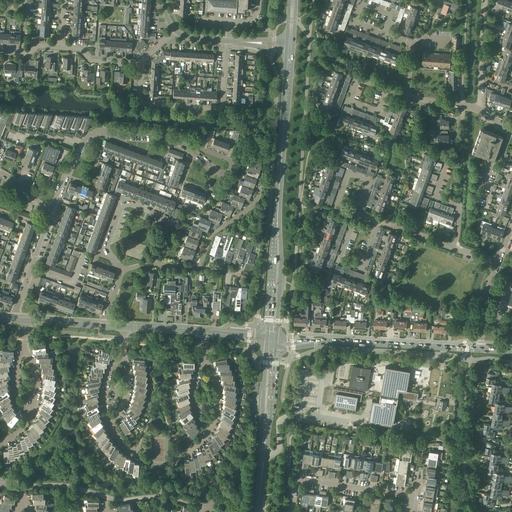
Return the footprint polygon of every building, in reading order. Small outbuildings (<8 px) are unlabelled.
[(210,11),(210,10),(224,11),(236,12),(236,11),(237,11),(239,11),(240,11),(241,11),(242,11),(242,10),(243,10),(244,10),(244,9),(245,9),(245,8),(246,8),(246,7),(246,6),(247,6),(247,5),(247,4),(247,2),(247,0),(207,0),(207,8),(207,11),(210,11)] [(457,12),(459,6),(443,0),(442,0),(441,3),(442,3),(439,12),(446,14),(448,8),(454,10),(453,11),(457,12)] [(499,6),(498,9),(500,10),(503,0),(497,0),(497,2),(494,1),(492,7),(495,8),(496,5),(499,6)] [(502,11),(503,8),(506,9),(509,1),(507,0),(503,0),(500,10),(502,11)] [(410,9),(409,12),(417,15),(417,14),(419,9),(420,9),(421,6),(413,3),(412,6),(411,6),(410,9)] [(334,7),(333,11),(341,14),(343,8),(335,5),(334,7)] [(341,14),(333,11),(331,16),(331,17),(339,19),(341,14)] [(409,12),(407,18),(415,20),(417,15),(409,12)] [(328,22),(337,25),(339,19),(331,17),(330,17),(328,22)] [(405,23),(413,26),(415,21),(415,20),(407,18),(405,23)] [(511,22),(506,20),(506,22),(503,28),(511,30),(511,22)] [(338,28),(344,30),(345,28),(341,27),(337,25),(328,22),(327,26),(325,25),(324,28),(334,31),(336,28),(338,28)] [(413,26),(405,23),(403,30),(402,32),(409,35),(410,32),(411,32),(411,30),(413,26)] [(503,30),(505,30),(506,31),(505,34),(511,36),(511,30),(503,28),(503,30)] [(358,40),(356,49),(361,51),(364,43),(366,38),(367,34),(365,33),(364,37),(363,37),(362,42),(358,40)] [(138,41),(143,48),(147,44),(151,40),(148,37),(148,36),(142,35),(142,38),(138,41)] [(453,37),(452,47),(455,49),(458,50),(460,48),(461,38),(459,36),(456,35),(453,37)] [(353,38),(347,36),(343,46),(344,47),(344,45),(350,46),(353,38)] [(501,44),(509,47),(511,41),(500,37),(499,39),(502,40),(501,44)] [(350,46),(355,48),(356,49),(358,40),(353,38),(350,46)] [(143,48),(138,41),(134,45),(132,45),(131,45),(131,50),(133,50),(135,54),(139,50),(140,51),(143,48)] [(382,49),(379,57),(385,59),(388,51),(389,47),(391,43),(389,42),(386,48),(385,50),(382,49)] [(367,53),(370,45),(364,43),(361,51),(367,53)] [(370,45),(367,53),(373,55),(376,47),(370,45)] [(379,57),(382,49),(376,47),(373,55),(379,57)] [(423,50),(422,64),(450,66),(451,53),(423,50)] [(390,61),(393,53),(388,51),(385,59),(390,61)] [(503,58),(511,61),(511,59),(511,55),(502,52),(501,54),(504,55),(503,58)] [(393,53),(390,61),(396,64),(399,55),(393,53)] [(47,56),(47,60),(46,60),(45,61),(45,62),(46,63),(46,67),(52,67),(52,71),(56,71),(57,61),(54,61),(54,57),(47,56)] [(70,69),(70,73),(70,76),(74,76),(74,73),(75,64),(71,64),(71,58),(63,57),(63,68),(70,69)] [(499,61),(498,63),(509,67),(511,61),(503,58),(502,62),(499,61)] [(25,65),(24,72),(34,73),(34,76),(33,76),(33,77),(39,77),(40,60),(34,60),(34,65),(25,65)] [(5,64),(4,73),(11,73),(11,77),(15,77),(14,82),(18,82),(19,76),(20,68),(15,67),(15,64),(12,64),(12,63),(11,62),(9,62),(7,63),(7,64),(5,63),(5,64)] [(498,63),(498,64),(497,68),(499,69),(508,71),(509,67),(498,63)] [(93,81),(93,75),(90,75),(90,71),(91,70),(85,69),(85,66),(82,66),(81,71),(83,71),(83,73),(82,78),(84,78),(84,81),(93,81)] [(498,72),(496,71),(495,73),(506,77),(508,71),(499,69),(498,72)] [(97,77),(96,84),(103,84),(103,80),(108,81),(109,71),(101,70),(100,78),(97,77)] [(333,70),(333,71),(335,72),(333,77),(341,80),(343,74),(333,70)] [(127,83),(128,72),(119,71),(119,72),(115,71),(114,81),(118,81),(118,82),(127,83)] [(450,72),(449,89),(458,89),(459,72),(450,72)] [(494,74),(497,75),(496,79),(504,82),(506,77),(495,73),(494,74)] [(331,83),(339,86),(341,80),(333,77),(331,83)] [(329,82),(328,83),(330,83),(328,89),(336,92),(339,86),(331,83),(329,82)] [(488,101),(491,102),(490,105),(492,105),(496,94),(493,93),(494,92),(486,88),(485,96),(489,97),(488,101)] [(326,95),(334,98),(336,92),(328,89),(326,94),(326,95)] [(324,94),(326,95),(324,101),(332,103),(334,98),(326,95),(326,94),(324,94)] [(492,105),(494,106),(495,103),(498,105),(501,96),(496,94),(492,105)] [(502,109),(506,98),(501,96),(498,105),(501,106),(500,109),(502,109)] [(508,108),(511,100),(506,98),(502,109),(504,110),(505,107),(508,108)] [(324,101),(322,106),(320,105),(320,106),(321,106),(320,109),(328,112),(329,109),(330,110),(331,105),(336,107),(337,105),(332,103),(324,101)] [(349,108),(347,114),(346,116),(342,115),(341,119),(340,118),(336,124),(337,125),(338,125),(339,125),(340,125),(341,124),(342,124),(342,123),(346,125),(348,117),(350,112),(351,108),(349,108)] [(409,111),(399,108),(397,114),(405,117),(407,112),(408,112),(409,111)] [(10,112),(0,111),(0,122),(6,124),(10,126),(15,112),(10,111),(10,112)] [(21,123),(25,112),(15,111),(11,122),(17,124),(17,125),(20,125),(21,123)] [(387,113),(391,114),(391,115),(396,116),(394,120),(402,123),(404,124),(404,123),(403,122),(405,117),(397,114),(392,112),(388,111),(387,113)] [(30,123),(34,113),(25,112),(21,123),(26,124),(26,125),(29,126),(30,123)] [(39,124),(43,113),(34,113),(30,123),(35,125),(35,126),(38,127),(39,124)] [(52,114),(51,114),(43,113),(39,124),(44,126),(47,128),(52,114)] [(60,125),(64,115),(54,114),(53,117),(52,117),(52,120),(51,125),(56,126),(56,127),(59,128),(60,125)] [(69,126),(73,115),(64,115),(60,125),(65,127),(65,128),(68,129),(69,126)] [(79,127),(82,116),(73,115),(69,126),(74,128),(78,130),(79,127)] [(86,130),(90,117),(82,116),(79,127),(83,128),(83,129),(86,130)] [(436,116),(436,122),(441,122),(441,128),(443,128),(449,128),(449,121),(445,121),(445,119),(442,119),(442,116),(436,116)] [(354,119),(348,117),(346,125),(351,127),(354,119)] [(375,117),(373,121),(372,125),(369,133),(375,135),(378,127),(374,126),(376,121),(375,121),(377,117),(375,117)] [(356,131),(357,129),(360,121),(354,119),(351,127),(350,129),(356,131)] [(402,123),(394,120),(392,125),(400,128),(402,123)] [(357,129),(363,131),(366,123),(360,121),(357,129)] [(390,131),(398,134),(400,135),(400,134),(398,134),(400,128),(392,125),(388,124),(384,122),(383,124),(392,127),(390,131)] [(362,133),(363,133),(363,131),(369,133),(372,125),(366,123),(363,131),(362,133)] [(481,129),(473,152),(495,160),(503,137),(481,129)] [(438,143),(443,143),(444,142),(448,142),(449,141),(450,141),(450,137),(449,137),(449,135),(447,135),(444,134),(444,131),(433,130),(433,138),(438,138),(438,142),(439,142),(438,143)] [(219,148),(222,141),(215,138),(212,145),(219,148)] [(106,142),(106,141),(106,140),(103,149),(109,152),(112,144),(112,143),(109,142),(109,143),(106,142)] [(222,141),(219,148),(227,151),(230,143),(222,141)] [(48,142),(42,159),(45,160),(50,162),(52,163),(55,164),(56,161),(59,151),(61,147),(48,142)] [(112,144),(109,152),(114,154),(117,146),(118,145),(115,144),(115,145),(112,144)] [(342,151),(341,155),(347,157),(349,149),(350,149),(350,147),(342,144),(340,151),(342,151)] [(117,146),(114,154),(120,156),(123,148),(123,147),(121,146),(120,147),(117,146)] [(29,147),(23,164),(32,167),(38,150),(29,147)] [(123,148),(120,156),(126,158),(129,150),(129,149),(126,148),(126,149),(123,148)] [(356,148),(356,150),(352,160),(358,162),(361,154),(358,152),(359,149),(356,148)] [(7,149),(4,157),(13,160),(16,153),(7,149)] [(355,151),(350,149),(349,149),(347,157),(352,160),(356,150),(355,151)] [(129,150),(126,158),(131,160),(134,152),(135,151),(132,150),(132,151),(129,150)] [(140,154),(140,153),(138,152),(137,153),(134,152),(131,160),(137,162),(140,154)] [(435,161),(436,158),(437,156),(430,153),(429,155),(424,153),(422,160),(425,161),(441,167),(442,164),(435,161)] [(140,154),(137,162),(142,164),(145,156),(146,156),(146,155),(143,154),(143,155),(140,154)] [(367,156),(368,154),(367,154),(366,156),(361,154),(358,162),(364,164),(367,156)] [(367,175),(369,175),(371,169),(372,167),(376,168),(380,157),(374,155),(373,158),(367,175)] [(145,156),(142,164),(148,166),(151,158),(152,157),(149,156),(149,157),(146,156),(145,156)] [(367,168),(364,174),(367,175),(373,158),(367,156),(364,164),(367,165),(366,168),(367,168)] [(151,158),(148,166),(154,168),(157,160),(157,161),(157,159),(155,158),(154,160),(151,158)] [(174,159),(173,164),(175,165),(184,169),(186,163),(177,160),(174,159)] [(159,170),(163,161),(160,160),(160,162),(157,161),(157,160),(154,168),(159,170)] [(423,166),(432,170),(433,166),(440,169),(441,167),(425,161),(423,166)] [(44,162),(41,171),(51,174),(54,165),(52,164),(52,163),(50,162),(49,164),(44,162)] [(103,163),(103,165),(102,165),(101,168),(101,169),(110,172),(112,166),(103,163)] [(183,172),(184,169),(175,165),(173,171),(180,174),(182,174),(183,172)] [(261,169),(250,165),(246,175),(252,177),(253,174),(258,176),(261,169)] [(328,165),(326,170),(333,173),(338,175),(342,176),(343,174),(339,173),(334,171),(336,167),(328,165)] [(432,170),(423,166),(421,172),(437,178),(438,175),(431,173),(432,170)] [(100,170),(99,174),(108,177),(110,172),(101,169),(100,171),(100,170)] [(326,170),(324,176),(323,176),(331,179),(333,173),(326,170)] [(180,177),(179,177),(180,174),(173,171),(171,177),(180,180),(180,177)] [(394,182),(395,178),(396,179),(398,179),(399,178),(400,176),(399,175),(398,174),(392,172),(391,174),(388,173),(386,179),(394,182)] [(437,178),(421,172),(419,178),(427,181),(429,178),(436,181),(437,178)] [(108,177),(99,174),(98,177),(99,177),(98,180),(106,183),(108,177)] [(257,179),(252,177),(246,175),(242,185),(248,188),(249,184),(254,186),(257,179)] [(176,187),(176,185),(177,186),(178,183),(179,184),(180,180),(171,177),(169,176),(168,177),(168,178),(167,178),(167,179),(167,180),(166,181),(166,182),(166,183),(166,184),(176,187)] [(323,177),(321,182),(329,185),(331,179),(323,176),(323,177)] [(386,179),(381,177),(381,180),(380,180),(385,182),(384,185),(392,188),(394,182),(386,179)] [(419,178),(416,177),(415,180),(417,183),(416,184),(433,190),(434,187),(426,185),(427,181),(419,178)] [(95,185),(95,186),(104,189),(106,183),(98,180),(97,179),(96,182),(97,183),(96,186),(95,185)] [(118,190),(119,189),(121,190),(122,190),(125,183),(119,180),(115,189),(117,190),(118,190)] [(70,183),(71,182),(70,182),(67,191),(73,193),(76,186),(76,184),(74,183),(73,185),(70,183)] [(319,188),(327,191),(329,185),(321,182),(319,188)] [(124,192),(124,191),(127,192),(130,185),(125,183),(122,190),(121,190),(121,191),(124,192)] [(414,190),(423,193),(424,190),(432,193),(433,190),(416,184),(414,190)] [(129,194),(130,193),(133,194),(133,195),(136,187),(130,185),(127,192),(127,193),(129,194)] [(189,187),(183,185),(183,186),(182,189),(180,195),(186,197),(189,187)] [(253,189),(248,188),(242,185),(238,196),(244,198),(246,195),(251,196),(253,189)] [(384,185),(382,191),(392,194),(394,188),(392,188),(384,185)] [(504,191),(511,193),(511,188),(503,185),(502,187),(505,188),(504,191)] [(76,186),(73,193),(78,195),(81,188),(82,188),(82,187),(79,186),(79,187),(76,186)] [(135,195),(138,197),(139,197),(141,189),(136,187),(133,195),(133,194),(132,195),(135,196),(135,195)] [(195,190),(192,189),(193,189),(189,187),(186,197),(191,199),(195,190)] [(316,187),(314,193),(317,194),(329,198),(330,196),(327,195),(329,191),(327,191),(319,188),(316,187)] [(373,187),(372,189),(379,192),(378,192),(381,193),(380,196),(390,200),(392,194),(382,191),(377,189),(373,187)] [(81,188),(78,195),(84,197),(87,190),(88,189),(85,188),(84,189),(82,188),(81,188)] [(141,199),(141,198),(144,199),(147,191),(141,189),(139,197),(138,197),(138,198),(141,199)] [(195,190),(191,199),(190,201),(196,204),(197,201),(200,192),(198,191),(195,189),(195,190)] [(423,193),(412,189),(410,195),(412,196),(428,202),(429,199),(422,196),(423,193)] [(93,191),(90,190),(90,191),(87,190),(84,197),(90,200),(93,191)] [(146,201),(147,200),(150,201),(153,193),(147,191),(144,199),(143,200),(146,201)] [(511,195),(511,193),(504,191),(503,194),(500,193),(499,195),(511,199),(511,195)] [(105,198),(112,201),(114,201),(116,195),(107,192),(105,198)] [(197,201),(196,204),(202,206),(203,203),(204,201),(209,203),(211,196),(204,194),(204,193),(201,192),(200,192),(197,201)] [(152,203),(152,202),(155,203),(158,195),(153,193),(150,201),(149,202),(152,203)] [(226,201),(226,203),(234,206),(236,207),(237,203),(242,205),(245,198),(244,198),(238,196),(234,194),(233,198),(231,198),(230,201),(228,200),(226,201)] [(329,198),(317,194),(315,200),(323,203),(324,199),(326,200),(329,200),(329,198)] [(157,205),(158,204),(161,205),(164,197),(158,195),(155,203),(155,204),(157,205)] [(163,206),(166,207),(167,207),(170,199),(171,197),(165,195),(164,197),(161,205),(160,206),(163,207),(163,206)] [(511,199),(499,195),(499,197),(501,198),(500,201),(509,204),(511,199)] [(380,196),(378,200),(370,197),(369,199),(385,205),(387,200),(389,201),(390,200),(380,196)] [(410,202),(419,205),(419,204),(426,208),(425,207),(427,205),(428,202),(412,196),(410,202)] [(103,204),(110,207),(112,207),(114,201),(112,201),(105,198),(103,204)] [(172,210),(176,201),(170,199),(167,207),(166,207),(166,208),(169,209),(169,208),(172,209),(172,210)] [(369,199),(368,201),(377,204),(375,208),(385,212),(385,211),(383,211),(385,205),(369,199)] [(509,204),(500,201),(499,204),(497,203),(496,205),(507,209),(509,204)] [(216,208),(215,211),(219,212),(223,213),(230,216),(234,206),(226,203),(223,202),(220,209),(217,208),(216,208)] [(436,202),(434,209),(430,208),(430,209),(428,209),(427,211),(429,212),(426,219),(432,222),(433,219),(439,203),(436,202)] [(439,203),(433,219),(439,221),(438,223),(439,223),(439,221),(442,212),(439,211),(442,204),(439,203)] [(101,209),(108,212),(110,213),(112,207),(110,207),(103,204),(101,209)] [(75,208),(67,205),(66,208),(67,208),(66,211),(73,214),(75,208)] [(495,207),(498,208),(497,212),(505,215),(507,209),(496,205),(495,207)] [(439,221),(439,223),(440,221),(445,223),(449,212),(451,207),(448,206),(446,213),(442,212),(439,221)] [(445,223),(451,226),(454,217),(451,215),(454,208),(451,207),(449,212),(445,223)] [(99,215),(106,218),(108,218),(110,213),(108,212),(101,209),(99,215)] [(223,213),(219,212),(215,211),(212,209),(208,220),(212,221),(214,222),(215,219),(220,220),(223,213)] [(64,217),(71,220),(73,214),(66,211),(65,211),(64,213),(65,214),(64,217)] [(97,221),(104,223),(105,224),(108,218),(106,218),(99,215),(97,221)] [(62,223),(69,225),(71,220),(64,217),(63,216),(62,219),(63,219),(62,222),(62,223)] [(197,227),(203,230),(204,226),(209,228),(212,221),(208,220),(200,217),(197,227)] [(337,227),(339,221),(329,217),(328,218),(330,219),(329,224),(337,227)] [(8,219),(5,228),(10,230),(14,222),(11,221),(11,220),(8,219)] [(486,234),(490,223),(482,220),(480,227),(482,227),(480,232),(486,234)] [(95,226),(102,229),(103,230),(105,224),(104,223),(97,221),(95,226)] [(35,225),(27,222),(25,227),(32,230),(33,231),(34,228),(33,228),(34,225),(35,225)] [(60,228),(67,231),(69,225),(62,223),(62,222),(60,222),(60,225),(61,225),(60,228)] [(491,236),(494,227),(491,226),(492,224),(490,223),(486,234),(491,236)] [(327,230),(334,233),(337,227),(329,224),(327,230)] [(92,232),(100,235),(101,235),(103,230),(102,229),(95,226),(92,232)] [(203,230),(197,227),(192,226),(188,236),(194,238),(195,235),(200,237),(203,230)] [(496,238),(500,227),(498,226),(497,229),(494,227),(491,236),(496,238)] [(32,234),(31,233),(32,230),(25,227),(23,233),(30,236),(31,237),(32,234)] [(501,240),(504,231),(501,230),(502,227),(500,227),(496,238),(501,240)] [(60,228),(58,228),(57,230),(59,231),(58,234),(65,237),(67,231),(60,228)] [(325,229),(324,230),(326,230),(324,236),(332,239),(334,233),(327,230),(325,229)] [(90,237),(98,240),(99,241),(101,235),(100,235),(92,232),(90,237)] [(220,258),(221,255),(223,249),(218,247),(221,238),(226,240),(227,239),(228,235),(228,234),(223,232),(222,232),(219,234),(218,236),(216,235),(210,252),(215,254),(214,257),(220,259),(220,258)] [(388,236),(383,235),(379,233),(379,235),(398,242),(401,235),(395,233),(394,234),(389,232),(388,236)] [(30,239),(29,239),(30,236),(23,233),(20,239),(28,241),(28,242),(29,242),(30,239)] [(56,240),(63,242),(65,237),(58,234),(56,233),(55,236),(57,236),(56,239),(56,240)] [(232,257),(232,256),(233,253),(228,251),(233,237),(228,235),(227,239),(226,240),(223,249),(221,255),(226,257),(224,260),(230,262),(232,257)] [(378,237),(386,241),(385,244),(393,247),(393,248),(395,248),(396,248),(398,242),(379,235),(378,237)] [(199,240),(194,238),(188,236),(184,246),(190,248),(191,245),(196,247),(199,240)] [(324,236),(322,241),(322,242),(330,245),(332,239),(324,236)] [(88,243),(96,246),(97,246),(99,241),(98,240),(90,237),(88,243)] [(256,256),(250,254),(255,239),(250,237),(245,252),(244,257),(248,259),(246,264),(252,266),(256,256)] [(244,240),(239,238),(233,253),(232,256),(237,258),(236,259),(242,261),(244,257),(245,252),(240,250),(244,240)] [(28,245),(27,245),(28,242),(28,241),(20,239),(18,244),(26,247),(27,248),(28,245)] [(54,245),(61,248),(63,242),(56,240),(56,239),(54,239),(53,242),(55,242),(54,245)] [(337,254),(337,251),(331,249),(332,249),(329,248),(330,245),(322,242),(322,241),(320,241),(322,242),(320,248),(328,250),(332,252),(337,254)] [(88,243),(86,249),(95,252),(97,246),(96,246),(88,243)] [(26,251),(25,250),(26,247),(18,244),(16,250),(24,253),(25,253),(26,251)] [(393,247),(385,244),(383,250),(391,253),(393,248),(393,247)] [(54,245),(52,245),(51,247),(53,248),(51,251),(59,254),(61,248),(54,245)] [(195,250),(190,248),(184,246),(180,257),(186,259),(188,255),(193,257),(195,250)] [(320,248),(320,247),(318,253),(326,256),(327,252),(331,254),(332,252),(328,250),(320,248)] [(374,249),(378,251),(380,251),(380,252),(382,252),(381,256),(389,259),(390,260),(391,259),(389,258),(391,253),(383,250),(378,248),(374,247),(374,249)] [(24,256),(23,256),(24,253),(16,250),(14,255),(22,258),(23,259),(24,256)] [(51,251),(50,250),(49,253),(50,253),(49,256),(57,259),(59,254),(51,251)] [(316,252),(316,253),(318,254),(316,259),(324,262),(326,256),(318,253),(316,252)] [(21,261),(22,258),(14,255),(12,261),(20,264),(21,264),(22,262),(21,261)] [(46,262),(55,265),(57,259),(49,256),(48,256),(47,259),(48,259),(47,262),(46,262)] [(389,259),(381,256),(378,262),(387,265),(389,259)] [(320,267),(322,268),(323,264),(325,265),(332,267),(332,265),(328,264),(328,263),(324,262),(316,259),(314,265),(312,264),(311,268),(313,268),(319,271),(320,267)] [(20,267),(19,267),(20,264),(12,261),(10,267),(18,269),(18,270),(19,270),(20,267)] [(387,265),(378,262),(376,268),(384,270),(385,270),(387,265)] [(92,263),(89,272),(94,275),(97,267),(98,267),(98,266),(95,265),(95,266),(92,265),(92,264),(92,263)] [(18,273),(17,273),(18,270),(18,269),(10,267),(8,272),(16,275),(17,276),(18,273)] [(100,268),(98,267),(97,267),(94,275),(100,277),(103,269),(104,268),(101,267),(100,268)] [(343,273),(345,267),(343,267),(342,271),(340,275),(337,283),(343,285),(345,280),(346,277),(342,276),(343,273)] [(384,270),(376,268),(374,274),(378,275),(382,277),(384,277),(387,271),(385,270),(384,270)] [(106,270),(103,269),(100,277),(106,279),(108,271),(109,271),(109,270),(106,269),(106,270)] [(355,271),(353,270),(350,276),(349,278),(346,277),(345,280),(343,285),(342,287),(343,287),(343,285),(349,287),(351,280),(355,271)] [(112,272),(109,271),(108,271),(106,279),(110,280),(111,281),(111,280),(114,272),(112,271),(112,272)] [(355,277),(357,272),(355,271),(351,280),(349,287),(352,289),(351,291),(354,292),(354,291),(354,292),(355,290),(355,289),(358,281),(354,280),(355,278),(355,277)] [(16,279),(14,278),(16,275),(8,272),(6,278),(12,280),(15,281),(15,280),(16,279)] [(149,272),(148,284),(156,285),(157,277),(157,273),(149,272)] [(333,276),(332,275),(330,280),(331,281),(330,284),(336,286),(337,283),(340,275),(334,273),(333,276)] [(367,280),(365,279),(363,283),(360,292),(366,293),(365,295),(369,297),(372,287),(366,284),(367,280)] [(168,281),(167,286),(164,286),(164,294),(171,294),(171,301),(178,301),(178,302),(179,302),(180,301),(180,299),(180,294),(180,292),(181,285),(175,285),(175,281),(168,281)] [(355,289),(355,290),(360,292),(363,283),(358,281),(355,289)] [(230,296),(236,297),(236,293),(236,287),(236,286),(230,286),(230,292),(225,292),(224,310),(229,311),(230,296)] [(241,287),(241,293),(236,293),(236,297),(235,307),(235,311),(240,311),(241,297),(247,297),(247,287),(241,287)] [(48,290),(47,293),(44,300),(43,300),(43,301),(46,302),(46,301),(49,302),(52,295),(53,292),(48,290)] [(40,299),(43,300),(44,300),(47,293),(41,291),(38,300),(40,300),(40,299)] [(213,294),(213,302),(211,302),(211,307),(212,307),(212,309),(220,309),(221,291),(213,291),(213,294)] [(8,296),(5,303),(4,304),(5,304),(5,305),(10,307),(14,296),(11,295),(11,297),(8,296)] [(49,302),(49,304),(51,304),(51,305),(54,306),(58,297),(52,295),(49,302)] [(86,297),(80,295),(77,304),(79,305),(83,307),(83,306),(86,297)] [(86,306),(88,307),(89,307),(92,300),(92,297),(87,295),(86,297),(83,306),(85,307),(86,306)] [(204,296),(204,298),(203,298),(203,302),(204,302),(203,307),(200,306),(199,316),(200,316),(200,317),(202,317),(202,316),(203,316),(203,314),(206,314),(206,303),(209,304),(209,297),(204,296)] [(57,305),(60,307),(61,307),(63,299),(58,297),(54,306),(57,307),(57,305)] [(63,307),(66,309),(69,301),(70,299),(64,297),(63,299),(61,307),(60,307),(60,308),(63,309),(63,307)] [(143,299),(142,311),(150,312),(151,299),(143,299)] [(199,316),(200,306),(196,306),(197,299),(192,299),(192,304),(190,304),(190,307),(193,307),(193,314),(195,314),(195,316),(196,316),(197,317),(198,317),(199,316)] [(91,308),(94,309),(97,302),(92,300),(89,307),(88,307),(88,308),(91,309),(91,308)] [(69,310),(72,311),(71,312),(72,312),(75,303),(69,301),(66,309),(66,310),(68,311),(69,310)] [(167,310),(171,311),(174,311),(176,312),(176,313),(176,315),(181,315),(181,303),(178,303),(178,302),(178,301),(171,301),(171,303),(167,303),(167,310)] [(97,310),(100,311),(99,312),(100,312),(103,304),(97,302),(94,309),(94,310),(96,311),(97,310)] [(361,319),(360,329),(366,329),(366,326),(367,326),(370,326),(371,321),(367,320),(367,319),(363,318),(363,312),(365,312),(365,308),(362,308),(361,312),(361,316),(361,319)] [(350,381),(349,387),(366,390),(367,390),(371,371),(371,369),(356,366),(354,366),(353,366),(350,381)] [(372,400),(370,416),(372,417),(371,421),(391,424),(392,420),(394,420),(395,413),(398,397),(417,400),(418,393),(407,391),(410,375),(407,374),(408,370),(388,367),(387,371),(385,370),(381,393),(381,395),(380,397),(380,401),(372,400)] [(493,371),(493,373),(488,372),(487,377),(496,379),(496,377),(499,377),(500,372),(493,371)] [(146,376),(145,375),(136,373),(135,377),(137,378),(147,381),(148,379),(146,378),(146,376)] [(135,382),(137,383),(144,386),(147,381),(137,378),(135,382)] [(45,382),(43,386),(45,387),(53,390),(55,385),(53,384),(45,382)] [(137,383),(134,387),(136,388),(144,392),(146,387),(144,386),(137,383)] [(0,393),(7,390),(9,389),(7,385),(0,387),(0,393)] [(177,389),(179,394),(187,391),(189,391),(188,386),(179,389),(177,389)] [(53,395),(55,391),(53,390),(45,387),(43,391),(45,392),(53,395)] [(143,398),(146,393),(144,392),(136,388),(134,392),(135,393),(143,398)] [(336,397),(335,402),(334,404),(334,405),(338,406),(337,410),(347,412),(347,411),(347,408),(356,409),(357,400),(361,401),(362,394),(333,389),(332,396),(333,396),(336,397)] [(0,399),(1,399),(8,395),(9,394),(7,390),(0,393),(0,399)] [(176,398),(178,401),(180,400),(187,396),(189,396),(187,391),(179,394),(177,395),(178,397),(176,398)] [(52,401),(54,396),(53,395),(45,392),(43,396),(44,397),(52,401)] [(135,393),(133,397),(134,398),(141,403),(144,399),(143,398),(135,393)] [(226,393),(224,398),(226,398),(234,402),(236,397),(234,396),(226,393)] [(0,399),(0,401),(2,405),(9,400),(11,399),(8,395),(1,399),(0,399)] [(98,400),(96,395),(88,398),(86,399),(88,404),(96,400),(98,400)] [(190,401),(187,396),(180,400),(178,401),(180,406),(188,402),(190,401)] [(51,407),(54,402),(52,401),(44,397),(42,401),(43,402),(51,407)] [(139,408),(143,404),(141,403),(134,398),(131,402),(133,403),(139,408)] [(226,398),(224,403),(226,404),(233,407),(236,402),(234,402),(226,398)] [(12,403),(9,400),(2,405),(0,406),(4,410),(10,405),(12,403)] [(85,408),(87,410),(89,409),(96,405),(98,405),(96,400),(88,404),(86,404),(88,407),(85,408)] [(49,412),(52,408),(51,407),(43,402),(41,406),(42,407),(49,412)] [(190,405),(188,402),(180,406),(179,406),(181,411),(189,407),(190,405)] [(137,414),(141,410),(139,408),(133,403),(130,406),(131,408),(137,414)] [(233,413),(235,408),(233,407),(226,404),(223,408),(225,409),(233,413)] [(4,410),(2,411),(6,415),(12,409),(14,408),(10,405),(4,410)] [(86,413),(88,416),(90,415),(97,410),(99,409),(96,405),(89,409),(87,410),(88,412),(86,413)] [(47,417),(51,413),(49,412),(42,407),(39,410),(41,412),(47,417)] [(191,410),(189,407),(181,411),(180,412),(183,417),(190,412),(191,410)] [(131,408),(128,411),(129,412),(135,419),(139,415),(137,414),(131,408)] [(16,413),(12,409),(6,415),(5,417),(9,420),(14,414),(16,413)] [(231,418),(234,414),(233,413),(225,409),(223,413),(224,414),(231,418)] [(100,414),(97,410),(90,415),(88,416),(91,420),(98,415),(100,414)] [(37,415),(39,416),(45,422),(48,419),(47,417),(41,412),(37,415)] [(132,423),(136,420),(135,419),(129,412),(125,415),(127,417),(132,423)] [(193,415),(190,412),(183,417),(181,418),(185,422),(191,416),(193,415)] [(17,416),(14,414),(9,420),(7,422),(9,423),(12,425),(10,427),(11,427),(18,417),(17,416)] [(230,424),(233,419),(231,418),(224,414),(221,417),(223,419),(230,424)] [(101,419),(98,415),(91,420),(89,421),(93,426),(99,420),(101,419)] [(42,427),(46,424),(45,422),(39,416),(35,419),(36,421),(42,427)] [(183,423),(185,425),(183,426),(186,429),(187,427),(193,421),(195,420),(191,416),(185,422),(183,423)] [(129,428),(133,425),(132,423),(127,417),(123,419),(124,421),(129,428)] [(228,429),(231,425),(230,424),(223,419),(220,422),(221,423),(228,429)] [(91,427),(93,429),(91,430),(93,432),(95,431),(101,425),(103,424),(99,420),(93,426),(91,427)] [(39,432),(43,429),(42,427),(36,421),(33,424),(34,425),(39,432)] [(129,433),(128,431),(130,430),(129,428),(124,421),(120,424),(126,434),(129,433)] [(197,424),(193,421),(187,427),(186,429),(188,430),(186,432),(188,434),(195,426),(197,424)] [(221,423),(218,427),(219,428),(225,434),(229,430),(228,429),(221,423)] [(34,425),(30,428),(31,429),(35,437),(40,434),(39,432),(34,425)] [(93,432),(97,436),(103,430),(104,428),(101,425),(95,431),(93,432)] [(191,439),(199,429),(195,426),(188,434),(192,437),(191,438),(191,439)] [(216,431),(217,433),(223,439),(224,441),(226,439),(225,437),(227,436),(225,434),(219,428),(216,431)] [(483,433),(485,433),(484,436),(494,438),(495,432),(492,432),(493,430),(484,428),(483,433)] [(31,429),(27,432),(28,433),(32,441),(37,438),(35,437),(31,429)] [(107,433),(103,430),(97,436),(96,437),(100,441),(105,434),(107,433)] [(28,445),(33,443),(32,441),(28,433),(23,435),(24,437),(28,445)] [(220,444),(224,441),(223,439),(217,433),(213,435),(215,437),(220,444)] [(109,437),(105,434),(100,441),(99,443),(103,446),(108,439),(109,437)] [(24,449),(29,447),(28,445),(24,437),(20,439),(21,441),(24,449)] [(215,437),(211,440),(212,441),(216,448),(221,446),(220,444),(215,437)] [(112,441),(108,439),(103,446),(102,447),(107,450),(111,443),(112,441)] [(486,447),(495,448),(495,446),(498,447),(499,441),(492,440),(492,443),(487,442),(486,447)] [(21,441),(16,442),(17,444),(19,452),(24,451),(24,449),(21,441)] [(213,453),(217,450),(216,448),(212,441),(208,443),(209,445),(213,453)] [(115,445),(111,443),(107,450),(105,452),(110,454),(114,447),(115,445)] [(204,447),(205,449),(209,459),(212,457),(211,456),(214,455),(213,453),(209,445),(204,447)] [(119,449),(114,447),(110,454),(109,456),(114,458),(118,451),(119,449)] [(201,451),(201,452),(205,462),(208,461),(207,460),(209,459),(205,449),(201,451)] [(304,450),(304,453),(302,462),(306,462),(304,473),(307,474),(308,468),(309,463),(310,454),(311,451),(304,450)] [(114,458),(113,460),(119,462),(121,454),(122,452),(118,451),(114,458)] [(201,452),(197,454),(197,456),(200,464),(200,466),(203,465),(203,463),(205,462),(201,452)] [(315,464),(321,465),(322,456),(323,453),(317,452),(316,455),(315,464)] [(346,453),(346,456),(345,465),(351,466),(353,454),(346,453)] [(118,464),(123,465),(125,457),(126,455),(121,454),(119,462),(118,464)] [(327,466),(333,467),(335,455),(329,454),(329,457),(327,466)] [(341,456),(335,455),(333,467),(339,468),(341,459),(341,456)] [(359,455),(357,467),(363,468),(365,456),(359,455)] [(371,457),(365,456),(363,468),(369,469),(371,460),(371,457)] [(369,469),(375,470),(377,461),(377,458),(371,457),(371,460),(369,469)] [(425,459),(425,463),(427,463),(436,465),(439,465),(440,459),(437,459),(428,457),(426,457),(425,459)] [(400,459),(399,465),(408,466),(411,467),(411,464),(411,463),(408,462),(409,460),(402,459),(400,459)] [(384,462),(377,461),(375,470),(383,471),(385,471),(386,463),(384,463),(384,462)] [(423,473),(426,473),(425,476),(434,477),(435,471),(420,469),(420,472),(423,472),(423,473)] [(412,477),(409,476),(406,476),(407,473),(398,471),(397,477),(406,479),(409,480),(409,479),(412,480),(412,477)] [(425,479),(422,479),(422,481),(436,484),(437,477),(434,477),(425,476),(425,479)] [(422,485),(423,485),(422,488),(438,490),(439,484),(436,484),(422,481),(422,485)] [(420,491),(420,494),(437,496),(438,490),(422,488),(422,491),(420,491)] [(304,493),(303,495),(302,503),(309,504),(311,489),(308,489),(308,490),(305,489),(304,493)] [(311,506),(312,503),(315,503),(316,495),(313,494),(314,490),(311,489),(309,504),(308,505),(311,506)] [(321,504),(323,491),(320,490),(320,495),(316,495),(315,503),(321,504)] [(420,494),(420,497),(421,497),(420,500),(436,503),(437,496),(420,494)] [(354,499),(346,498),(345,504),(360,507),(360,504),(357,503),(357,498),(354,497),(354,499)] [(484,503),(484,505),(493,507),(494,502),(492,502),(492,499),(483,498),(482,502),(484,503)] [(420,503),(418,503),(418,506),(432,508),(435,509),(436,503),(420,500),(420,503)]
